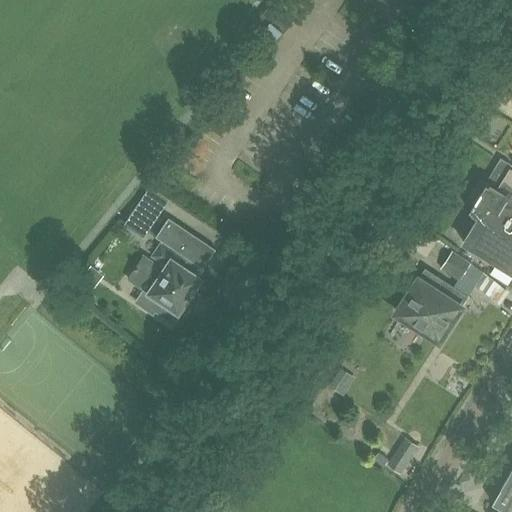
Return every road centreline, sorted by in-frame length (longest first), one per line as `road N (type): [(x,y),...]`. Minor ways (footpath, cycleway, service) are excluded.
road 1 (residential): [(497,0),(155,511)]
road 2 (residential): [(421,511),(511,357)]
